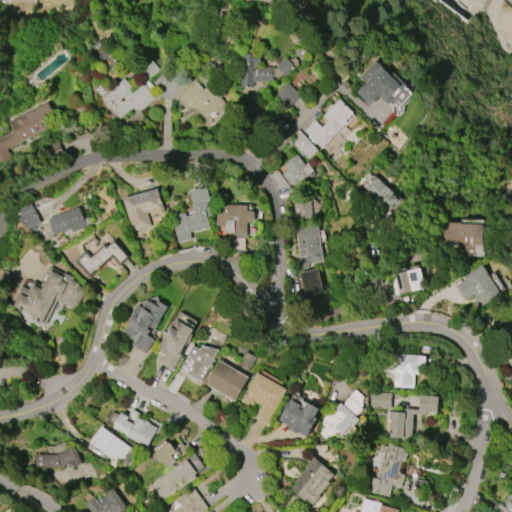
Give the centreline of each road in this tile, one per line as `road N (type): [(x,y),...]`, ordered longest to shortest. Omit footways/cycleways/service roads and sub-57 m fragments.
road 1 (residential): [(275,307),(273,194),(248,158),(92,161),(20,192),(0,217)]
road 2 (residential): [(275,307),(210,263),(168,266),(114,300),(92,359),(65,395),(0,416)]
road 3 (residential): [(511,423),(487,395),(471,350),(447,328),(340,324),(275,307)]
road 4 (residential): [(92,359),(239,447),(254,491)]
